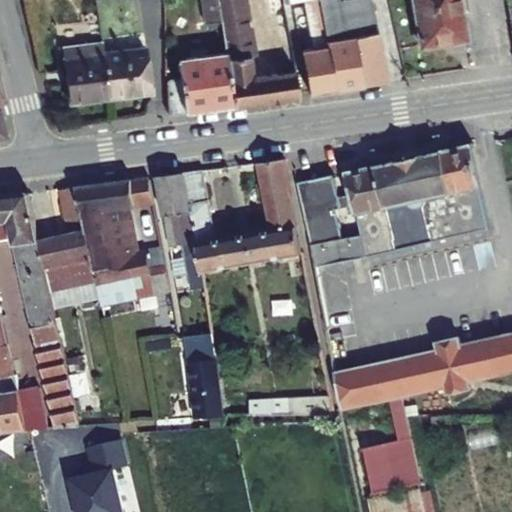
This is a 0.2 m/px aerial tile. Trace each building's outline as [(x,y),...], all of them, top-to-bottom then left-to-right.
[(195,0),(199,26),(217,23),(213,0),(195,0)] [(213,0),(217,23),(221,52),(229,104),(277,97),(273,73),(247,78),(233,0),(213,0)] [(311,50),(297,52),(304,94),(336,90),(316,0),(312,0),(302,2),(311,50)] [(384,82),(365,0),(340,0),(333,2),(332,0),(316,0),(336,90),(384,82)] [(454,40),(445,0),(404,0),(416,49),(454,40)] [(98,45),(61,50),(68,99),(106,94),(99,53),(98,45)] [(144,88),(139,48),(99,53),(106,94),(144,88)] [(174,77),(163,79),(164,113),(229,104),(221,52),(172,59),(174,77)] [(273,73),(277,97),(294,95),(289,70),(273,73)] [(310,266),(369,254),(391,249),(452,236),(485,229),(465,142),(437,149),(431,151),(432,153),(373,166),(372,164),(339,172),(340,178),(345,177),(348,193),(352,213),(358,237),(355,238),(336,241),(329,209),(334,208),(332,197),(327,175),(293,182),(307,248),(310,266)] [(181,171),(199,271),(300,251),(280,157),(253,160),(267,229),(212,240),(198,168),(181,171)] [(155,174),(166,241),(180,239),(185,271),(186,270),(189,283),(200,281),(199,271),(181,171),(155,174)] [(149,207),(143,176),(126,178),(131,210),(149,207)] [(131,210),(126,178),(74,185),(95,280),(103,315),(167,301),(163,280),(148,282),(143,259),(130,262),(120,212),(131,210)] [(95,280),(74,185),(62,187),(70,227),(37,234),(49,290),(95,280)] [(79,426),(49,290),(37,234),(28,191),(0,194),(0,243),(12,242),(52,428),(79,426)] [(348,193),(332,197),(334,208),(341,207),(342,215),(352,213),(348,193)] [(158,256),(143,259),(148,282),(163,280),(158,256)] [(184,331),(198,413),(223,411),(208,328),(184,331)] [(340,408),(385,399),(388,413),(402,413),(398,396),(441,387),(442,394),(467,389),(466,382),(511,372),(511,330),(457,342),(456,336),(431,341),(432,348),(332,370),(340,408)] [(0,423),(16,420),(16,418),(9,389),(0,390),(0,423)] [(394,440),(357,449),(366,492),(416,482),(402,413),(388,413),(394,440)] [(43,429),(41,416),(16,418),(16,420),(19,431),(43,429)] [(74,498),(77,511),(123,511),(113,470),(126,467),(120,441),(86,449),(92,474),(67,481),(71,499),(74,498)] [(458,468),(435,470),(439,511),(476,511),(474,493),(461,494),(458,468)] [(420,511),(415,487),(361,498),(363,511),(420,511)]
